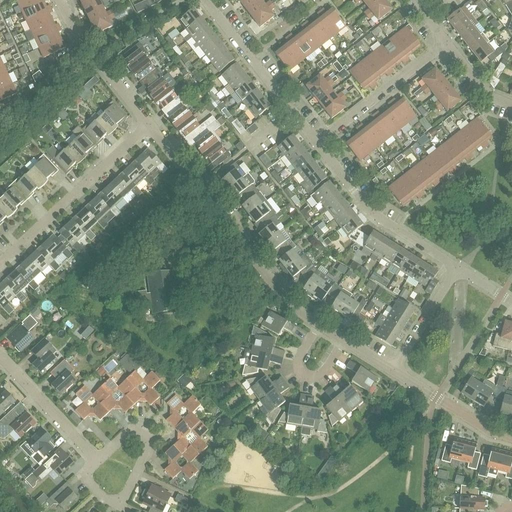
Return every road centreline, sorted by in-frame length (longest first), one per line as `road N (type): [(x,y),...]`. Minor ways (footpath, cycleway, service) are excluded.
road 1 (residential): [(312,321),(279,293),(146,127)]
road 2 (residential): [(0,261),(146,127)]
road 3 (residential): [(456,270),(378,223),(315,145)]
road 4 (residential): [(315,145),(443,43)]
road 5 (residential): [(146,127),(58,0)]
road 6 (residential): [(97,492),(124,498),(148,444),(132,432),(96,462)]
road 7 (residential): [(291,115),(198,0)]
road 8 (residential): [(96,462),(0,358)]
road 9 (residential): [(511,440),(485,432),(391,370)]
